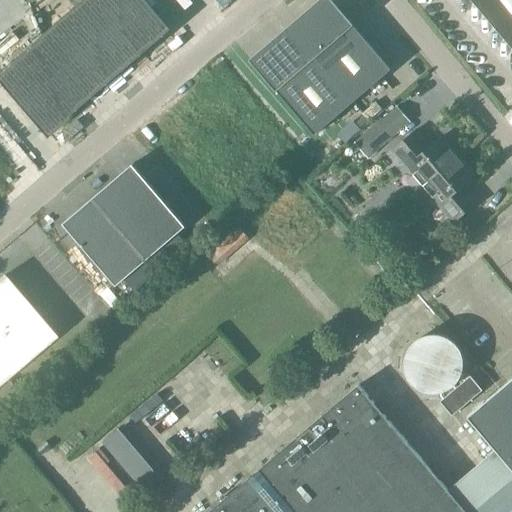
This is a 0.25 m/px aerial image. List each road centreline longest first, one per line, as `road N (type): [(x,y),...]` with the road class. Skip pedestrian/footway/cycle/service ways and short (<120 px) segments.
road 1 (unclassified): [(269,0),(0,229)]
road 2 (unclassified): [(511,140),(392,0)]
